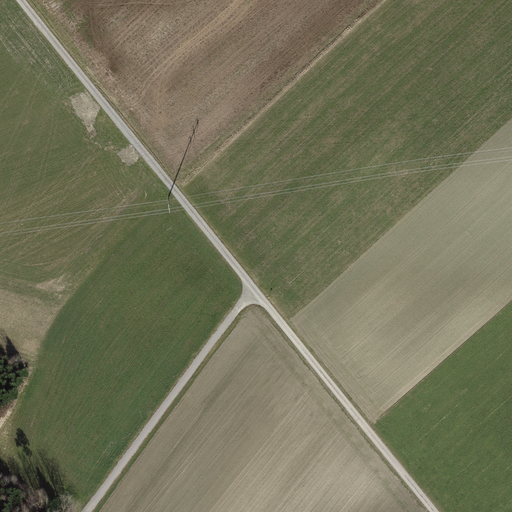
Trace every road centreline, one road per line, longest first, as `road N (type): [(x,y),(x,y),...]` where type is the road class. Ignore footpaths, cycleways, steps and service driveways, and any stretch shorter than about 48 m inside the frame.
road 1 (track): [(22,0),(434,511)]
road 2 (track): [(254,288),(87,511)]
